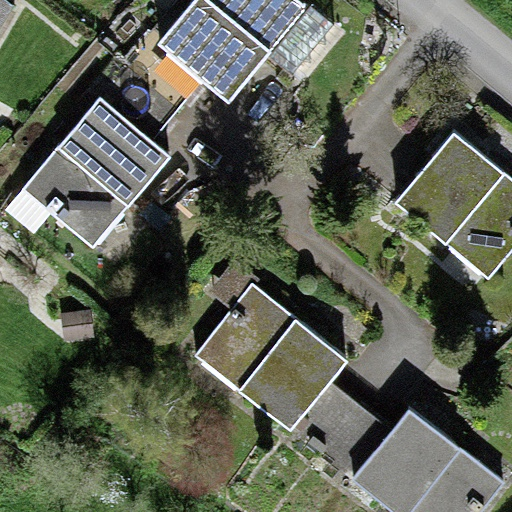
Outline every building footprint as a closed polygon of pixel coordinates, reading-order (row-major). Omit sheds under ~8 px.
[(154,34),(128,66),(177,106),(203,75),(228,96),(305,4),(300,0),(191,0),(159,39),(154,34)] [(23,186),(92,244),(169,151),(152,137),(177,106),(128,66),(103,96),(99,93),(23,186)] [(396,198),(488,275),(511,245),(511,177),(453,129),(396,198)] [(346,355),(251,281),(196,352),(321,451),(359,402),(328,378),(346,355)] [(409,405),(391,427),(359,402),(321,451),(398,511),(476,511),(503,479),(409,405)]
